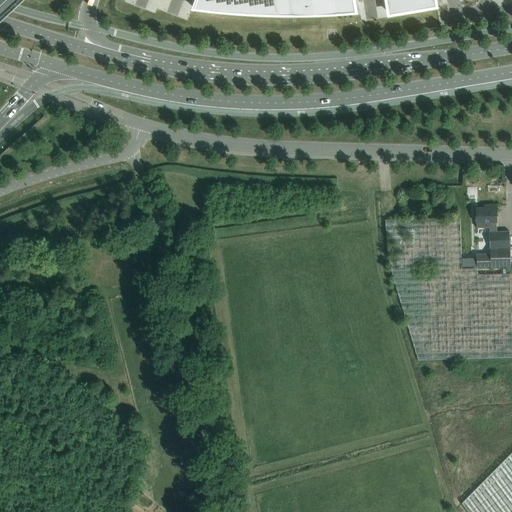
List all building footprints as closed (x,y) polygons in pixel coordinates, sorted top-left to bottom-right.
[(197,0),(194,8),(212,11),(223,12),(234,13),(245,13),(256,14),(267,14),(278,15),(293,15),(305,15),(318,14),(330,14),(336,13),(356,12),(353,0),(197,0)] [(387,0),(387,1),(388,7),(389,14),(436,6),(434,0),(387,0)] [(489,207),(476,208),(476,223),(476,228),(489,227),(489,231),(489,233),(490,247),(490,248),(490,254),(476,254),(477,267),(511,266),(509,231),(497,231),(496,204),(489,204),(489,207)] [(460,217),(385,219),(385,229),(389,264),(418,359),(511,356),(511,273),(476,274),(476,268),(461,268),(460,217)] [(511,511),(511,451),(462,502),(469,511),(511,511)]
